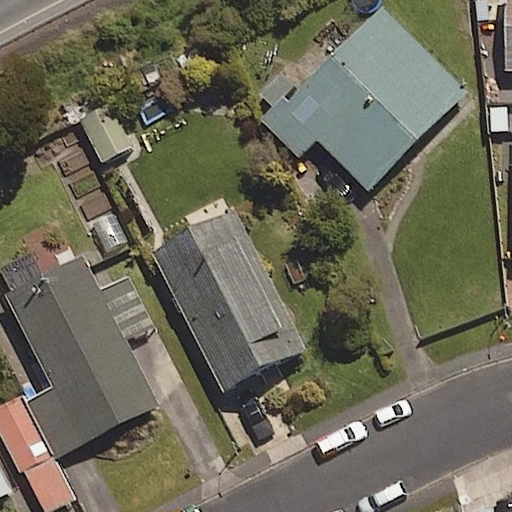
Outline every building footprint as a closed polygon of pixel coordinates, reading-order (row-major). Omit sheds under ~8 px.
[(468,90),(384,6),(268,122),(302,155),(320,137),(371,187),(468,90)] [(133,149),(120,107),(80,119),(93,162),(133,149)] [(116,204),(84,220),(106,264),(138,248),(116,204)] [(306,347),(234,207),(156,247),(228,387),(306,347)] [(97,284),(83,256),(11,292),(57,384),(27,399),(55,456),(157,406),(125,341),(97,284)] [(97,284),(125,341),(158,325),(130,267),(97,284)] [(55,456),(27,399),(0,412),(0,422),(44,511),(49,511),(76,498),(55,456)] [(0,495),(13,489),(0,465),(0,495)]
